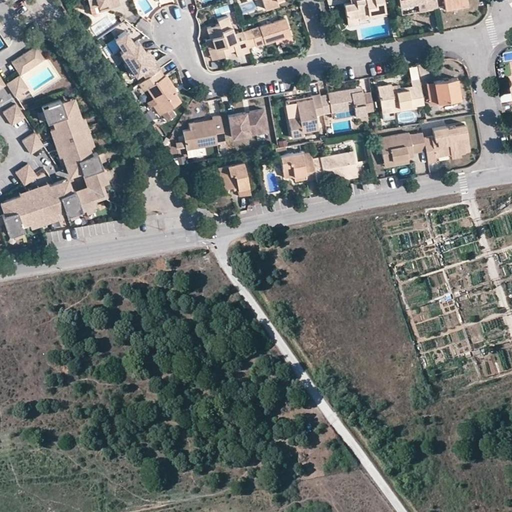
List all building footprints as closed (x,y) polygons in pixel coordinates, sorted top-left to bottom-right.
[(107,5),(106,0),(89,5),(91,12),(108,7),(107,5)] [(357,13),(367,12),(376,10),(384,9),(382,0),(355,0),(355,1),(350,2),(344,2),(347,17),(357,16),(357,13)] [(427,8),(426,0),(418,2),(417,2),(418,9),(427,8)] [(368,17),(367,12),(357,13),(357,16),(347,17),(347,21),(368,17)] [(243,30),(243,29),(233,32),(228,14),(217,18),(218,23),(207,27),(210,37),(212,37),(218,57),(230,53),(230,51),(229,48),(235,47),(236,49),(237,53),(249,49),(248,44),(243,30)] [(264,40),(265,42),(278,37),(291,34),(286,17),(260,26),(264,40)] [(260,26),(251,28),(255,42),(264,40),(260,26)] [(251,28),(243,30),(248,44),(255,42),(251,28)] [(293,41),(291,34),(278,37),(280,41),(283,40),(284,43),(293,41)] [(210,37),(205,39),(211,58),(218,57),(212,37),(210,37)] [(156,60),(153,62),(146,51),(138,39),(122,50),(129,61),(137,73),(143,69),(147,76),(157,69),(160,67),(156,60)] [(14,60),(22,72),(45,57),(38,44),(17,58),(14,60)] [(153,62),(156,60),(149,49),(146,51),(153,62)] [(145,89),(148,88),(163,112),(167,119),(175,115),(170,107),(180,101),(175,94),(174,92),(172,94),(170,90),(174,87),(165,74),(162,76),(157,69),(147,76),(139,81),(145,89)] [(17,93),(24,89),(21,85),(26,81),(21,75),(10,82),(17,93)] [(434,79),(437,96),(460,91),(457,76),(450,77),(450,81),(445,82),(445,77),(434,79)] [(378,84),(382,105),(392,103),(393,108),(416,104),(416,101),(424,100),(420,81),(419,77),(411,78),(412,84),(401,86),(392,87),(392,84),(392,82),(378,84)] [(438,99),(437,96),(434,79),(427,80),(430,100),(438,99)] [(353,88),(352,85),(329,90),(330,92),(320,93),(323,111),(326,122),(329,122),(328,110),(333,109),(356,105),(357,112),(367,111),(367,109),(364,89),(364,87),(353,88)] [(374,107),(371,88),(364,89),(367,109),(374,107)] [(298,110),(302,110),(303,113),(299,114),(289,115),(292,135),(304,132),(303,128),(319,125),(316,112),(323,111),(320,93),(320,91),(312,93),(312,97),(296,99),(296,100),(298,110)] [(65,96),(63,98),(64,102),(67,105),(73,103),(70,95),(65,96)] [(49,116),(52,124),(58,140),(55,140),(59,152),(62,160),(66,170),(78,166),(79,169),(84,168),(89,182),(93,180),(103,177),(102,174),(100,167),(98,163),(96,158),(94,151),(92,148),(87,150),(84,143),(80,134),(77,125),(73,116),(78,114),(73,103),(67,105),(64,102),(63,98),(58,99),(57,97),(38,103),(40,108),(42,114),(44,118),(49,116)] [(298,110),(296,100),(287,102),(289,115),(299,114),(298,110)] [(1,111),(9,124),(22,116),(14,103),(1,111)] [(143,110),(147,118),(154,115),(150,106),(143,110)] [(246,110),(228,113),(232,135),(257,131),(268,128),(264,106),(250,109),(250,111),(246,111),(246,110)] [(78,114),(73,116),(77,125),(83,123),(80,114),(78,114)] [(213,118),(213,121),(194,124),(195,128),(184,130),(187,147),(218,141),(218,139),(225,137),(221,114),(213,116),(213,118)] [(434,147),(449,145),(449,150),(450,153),(460,151),(469,150),(471,147),(466,124),(457,125),(456,122),(447,123),(446,122),(433,124),(434,132),(423,134),(425,145),(427,157),(435,156),(435,152),(434,147)] [(83,123),(77,125),(80,134),(86,131),(83,123)] [(55,140),(58,140),(52,124),(46,126),(48,133),(52,144),(54,149),(56,153),(59,152),(55,140)] [(408,157),(407,152),(407,148),(412,148),(425,145),(423,134),(422,129),(409,131),(409,129),(378,134),(382,153),(387,152),(391,155),(391,160),(408,157)] [(86,131),(80,134),(84,143),(89,141),(86,131)] [(33,133),(20,141),(28,153),(41,145),(36,137),(33,133)] [(314,161),(304,162),(302,148),(281,152),(285,173),(294,171),(306,169),(306,174),(316,173),(314,161)] [(325,175),(338,173),(349,171),(350,174),(358,172),(353,148),(313,155),(314,161),(316,173),(317,180),(325,178),(325,175)] [(391,160),(391,155),(387,152),(382,153),(383,161),(391,160)] [(222,185),(234,183),(238,182),(239,185),(240,192),(250,190),(244,159),(218,163),(222,185)] [(14,171),(22,184),(34,176),(26,164),(14,171)] [(71,189),(72,194),(85,189),(87,192),(91,191),(96,188),(93,180),(89,182),(84,168),(79,169),(85,183),(71,189)] [(62,190),(66,188),(64,180),(56,183),(58,189),(62,190)] [(27,221),(35,217),(45,214),(54,210),(61,207),(64,214),(67,212),(74,209),(78,208),(83,207),(89,204),(91,202),(87,192),(85,189),(72,194),(71,189),(68,190),(66,188),(62,190),(58,189),(56,183),(46,187),(19,198),(7,202),(10,208),(8,211),(2,213),(3,214),(0,216),(2,221),(8,235),(11,233),(18,231),(20,230),(18,224),(27,221)] [(17,194),(19,198),(46,187),(45,184),(17,194)] [(10,208),(7,202),(0,204),(0,206),(2,213),(8,211),(10,208)] [(67,212),(69,218),(75,215),(74,209),(67,212)] [(45,214),(47,218),(56,215),(54,210),(45,214)] [(35,217),(37,222),(47,218),(45,214),(35,217)] [(27,221),(29,226),(37,222),(35,217),(27,221)]
